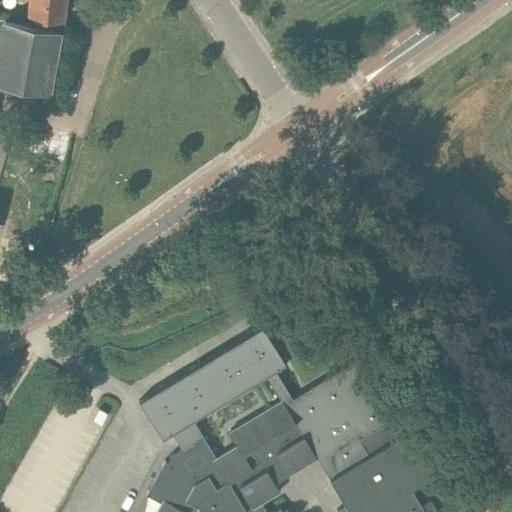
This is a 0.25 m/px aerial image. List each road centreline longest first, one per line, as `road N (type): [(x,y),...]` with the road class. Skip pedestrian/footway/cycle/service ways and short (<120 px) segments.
road 1 (unclassified): [(511,446),(298,130)]
road 2 (unclassified): [(0,330),(298,130)]
road 3 (unclassified): [(298,130),(477,0)]
road 4 (unclassified): [(74,142),(102,30),(134,0)]
road 5 (unclassified): [(298,130),(214,0)]
